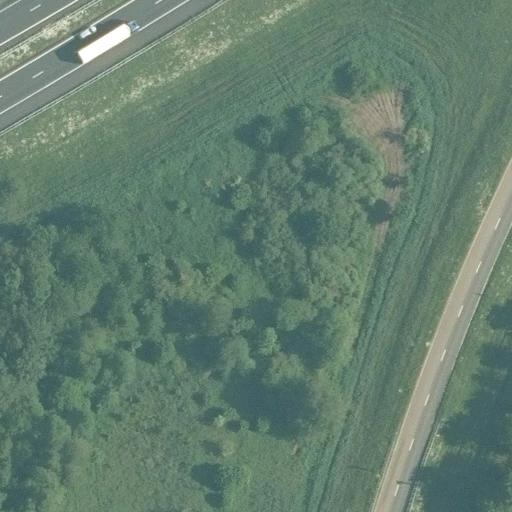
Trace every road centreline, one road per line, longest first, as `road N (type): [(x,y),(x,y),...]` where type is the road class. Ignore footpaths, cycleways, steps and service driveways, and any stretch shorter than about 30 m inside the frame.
road 1 (motorway): [(385,511),(441,346),(511,181)]
road 2 (motorway): [(0,90),(149,0)]
